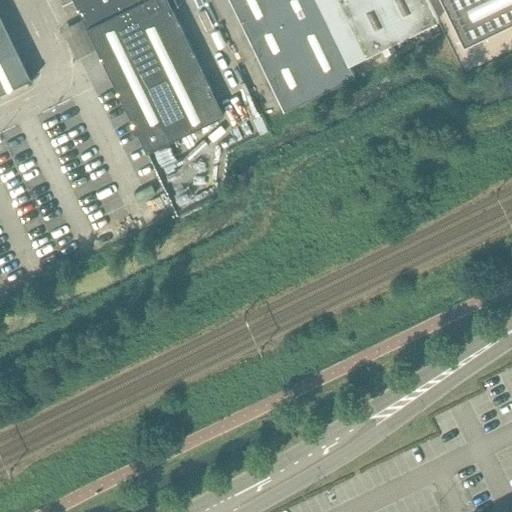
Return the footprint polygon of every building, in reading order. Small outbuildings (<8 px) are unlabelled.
[(59,0),(65,12),(75,7),(71,0),(59,0)] [(72,0),(96,49),(146,152),(223,115),(171,8),(177,5),(174,0),(72,0)] [(229,0),(283,110),(354,76),(348,64),(317,0),(229,0)] [(428,0),(317,0),(348,64),(365,56),(438,20),(428,0)] [(511,0),(442,0),(464,45),(511,21),(511,0)] [(0,92),(27,79),(28,81),(32,80),(0,14),(0,92)]
